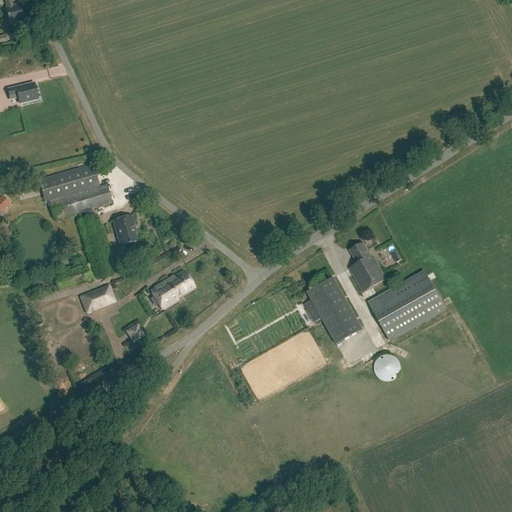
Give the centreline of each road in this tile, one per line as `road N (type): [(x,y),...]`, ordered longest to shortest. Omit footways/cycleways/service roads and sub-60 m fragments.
road 1 (unclassified): [(35,0),(118,163),(256,275)]
road 2 (unclassified): [(256,275),(511,112)]
road 3 (unclassified): [(0,446),(192,336)]
road 4 (unclassified): [(60,511),(192,336)]
